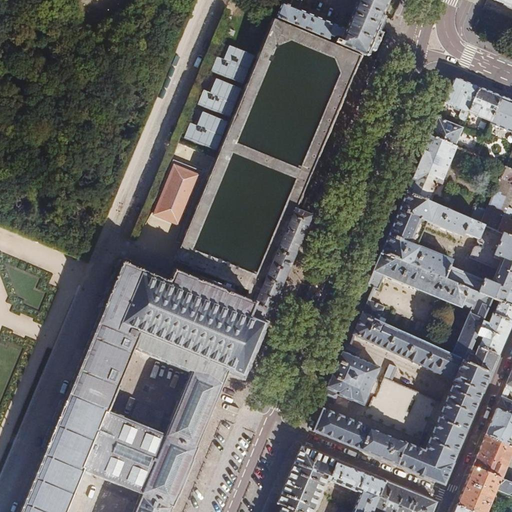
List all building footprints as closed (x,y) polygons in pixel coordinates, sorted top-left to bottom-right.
[(362,55),(385,0),(354,0),(342,29),(294,9),(297,0),(279,0),(272,17),(362,55)] [(300,210),(303,204),(301,204),(362,55),(272,17),(171,259),(224,281),(221,288),(259,303),(298,209),(300,210)] [(449,90),(444,102),(460,108),(460,110),(457,115),(459,118),(464,120),(467,111),(477,87),(454,77),(449,90)] [(489,92),(477,87),(467,111),(491,121),(501,97),(489,92)] [(511,101),(501,97),(491,121),(486,134),(490,135),(494,124),(511,132),(511,138),(511,141),(511,101)] [(433,127),(430,136),(453,146),(460,128),(437,119),(433,127)] [(420,160),(406,193),(428,202),(437,181),(441,182),(456,147),(453,146),(430,136),(420,160)] [(480,223),(511,236),(511,219),(509,219),(511,209),(511,207),(507,206),(511,194),(511,169),(503,166),(485,210),(480,223)] [(511,236),(480,223),(471,219),(428,202),(406,193),(394,223),(381,252),(493,298),(498,300),(511,305),(511,236)] [(471,219),(480,223),(485,210),(476,207),(471,219)] [(259,303),(254,314),(271,321),(315,217),(300,210),(298,209),(259,303)] [(493,298),(381,252),(368,285),(379,289),(385,275),(461,306),(461,304),(471,308),(452,352),(466,358),(468,352),(476,335),(482,320),(490,302),(491,302),(493,298)] [(67,511),(84,473),(140,496),(133,511),(173,511),(230,378),(245,385),(271,321),(254,314),(259,303),(221,288),(173,268),(169,277),(118,256),(111,273),(96,308),(100,310),(62,404),(58,403),(40,445),(44,447),(18,511),(67,511)] [(368,298),(362,313),(382,322),(383,317),(381,316),(385,306),(368,298)] [(487,322),(482,320),(476,335),(481,337),(477,345),(498,354),(511,318),(511,305),(498,300),(493,312),(491,312),(487,322)] [(424,451),(321,409),(312,430),(443,483),(452,463),(451,462),(480,392),(482,393),(490,372),(465,360),(466,358),(452,352),(382,322),(362,313),(353,334),(453,379),(424,451)] [(321,397),(326,399),(333,402),(337,393),(350,399),(350,397),(364,403),(379,367),(357,357),(360,349),(343,343),(321,397)] [(465,360),(490,372),(498,354),(477,345),(473,354),(468,352),(466,358),(465,360)] [(388,364),(382,376),(391,379),(396,367),(388,364)] [(504,389),(501,397),(506,400),(509,391),(504,389)] [(501,397),(496,409),(511,416),(511,402),(506,400),(501,397)] [(490,422),(485,435),(511,446),(511,416),(496,409),(490,422)] [(511,451),(511,446),(485,435),(480,447),(509,459),(511,451)] [(356,511),(370,511),(372,511),(385,481),(301,447),(277,503),(282,505),(278,511),(312,511),(327,478),(360,492),(352,510),(353,511),(356,511)] [(478,451),(477,455),(506,467),(509,459),(480,447),(478,451)] [(477,455),(472,467),(501,479),(506,467),(477,455)] [(511,483),(501,479),(472,467),(464,487),(456,506),(469,511),(488,511),(497,491),(511,498),(511,483)] [(372,511),(371,511),(431,511),(436,502),(385,481),(372,511)] [(277,503),(273,511),(278,511),(282,505),(277,503)]
